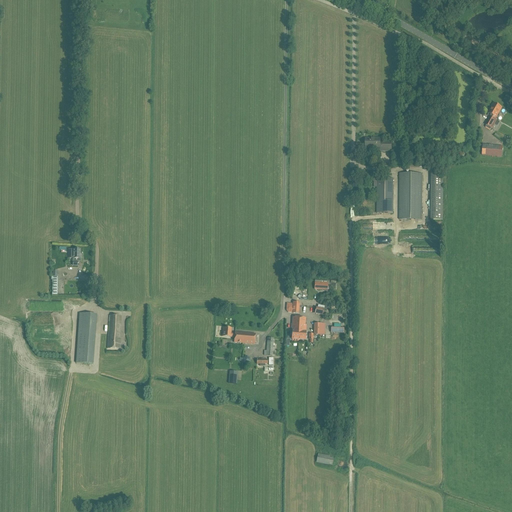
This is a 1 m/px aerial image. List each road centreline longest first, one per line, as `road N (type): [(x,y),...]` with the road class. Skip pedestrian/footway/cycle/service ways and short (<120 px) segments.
road 1 (track): [(351,468),(353,216)]
road 2 (tertiary): [(352,0),(511,88)]
